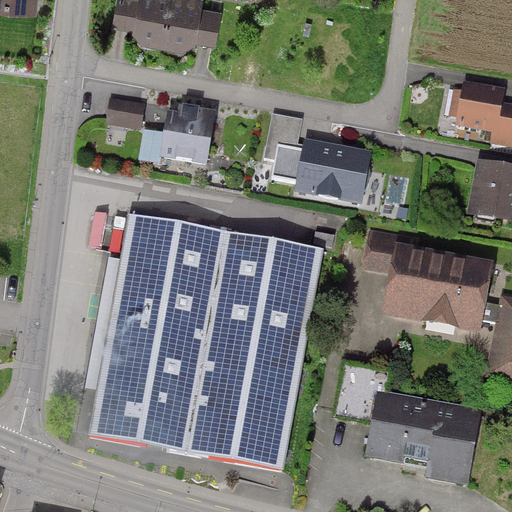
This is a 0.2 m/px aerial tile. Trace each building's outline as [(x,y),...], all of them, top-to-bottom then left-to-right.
[(203,0),(116,0),(112,28),(133,32),(132,35),(142,46),(182,53),(196,44),(215,47),(221,14),(202,10),(203,0)] [(500,92),(464,85),(457,123),(493,130),(500,92)] [(145,104),(110,99),(106,124),(141,129),(145,104)] [(207,122),(168,115),(161,156),(200,163),(207,122)] [(364,156),(305,145),(297,190),(355,201),(364,156)] [(511,171),(478,166),(470,213),(511,220),(511,171)] [(312,256),(131,224),(96,418),(94,430),(275,462),(312,256)] [(334,235),(315,231),(312,244),(332,247),(334,235)] [(485,270),(398,252),(386,310),(473,328),(485,270)] [(511,302),(503,301),(489,374),(511,378),(511,302)] [(476,413),(378,396),(369,447),(467,465),(476,413)]
